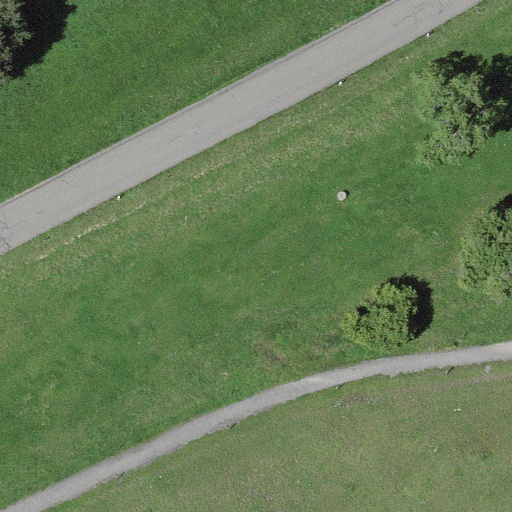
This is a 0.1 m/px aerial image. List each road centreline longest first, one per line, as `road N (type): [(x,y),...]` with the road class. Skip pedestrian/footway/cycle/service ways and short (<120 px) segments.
road 1 (track): [(23,511),(276,394),(511,350)]
road 2 (residential): [(443,0),(0,240)]
